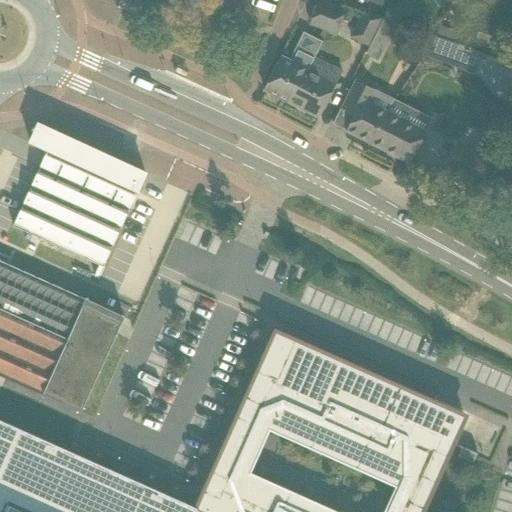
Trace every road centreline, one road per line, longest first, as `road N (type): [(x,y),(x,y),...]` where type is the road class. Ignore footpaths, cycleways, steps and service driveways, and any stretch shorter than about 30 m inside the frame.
road 1 (secondary): [(461,258),(330,176),(43,38)]
road 2 (secondary): [(34,63),(461,258)]
